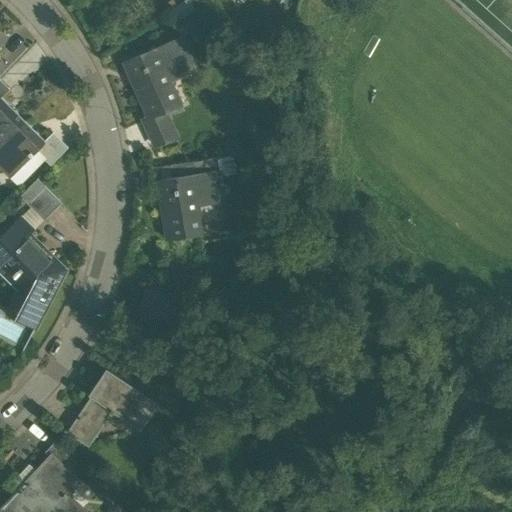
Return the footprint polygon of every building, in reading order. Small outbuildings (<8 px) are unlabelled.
[(182,38),(129,62),(137,81),(133,83),(148,117),(149,119),(166,111),(180,105),(166,72),(192,61),(182,38)] [(0,80),(0,97),(1,99),(9,89),(0,80)] [(0,146),(25,122),(1,99),(0,97),(0,146)] [(166,111),(149,119),(148,117),(143,119),(155,146),(177,136),(166,111)] [(25,122),(0,146),(0,159),(14,173),(35,152),(45,142),(44,141),(25,122)] [(52,133),(44,141),(45,142),(35,152),(50,166),(68,148),(52,133)] [(217,157),(170,165),(172,178),(219,170),(217,157)] [(172,178),(162,179),(165,201),(161,202),(168,240),(201,234),(196,198),(223,194),(219,170),(172,178)] [(61,203),(37,179),(20,197),(44,220),(61,203)] [(36,229),(22,215),(0,237),(0,262),(15,277),(21,270),(30,279),(15,308),(39,321),(66,270),(31,235),(36,229)] [(202,287),(175,283),(173,296),(196,300),(196,301),(200,302),(202,287)] [(173,296),(147,291),(138,341),(170,347),(175,317),(192,320),(196,301),(196,300),(173,296)] [(155,403),(107,371),(80,411),(102,426),(115,407),(141,424),(155,403)] [(80,411),(66,433),(87,447),(102,426),(80,411)] [(74,462),(54,442),(45,452),(50,457),(52,456),(66,470),(74,462)] [(66,470),(52,456),(50,457),(27,483),(58,511),(81,511),(64,495),(77,481),(66,470)] [(58,511),(27,483),(3,508),(2,509),(4,511),(58,511)]
